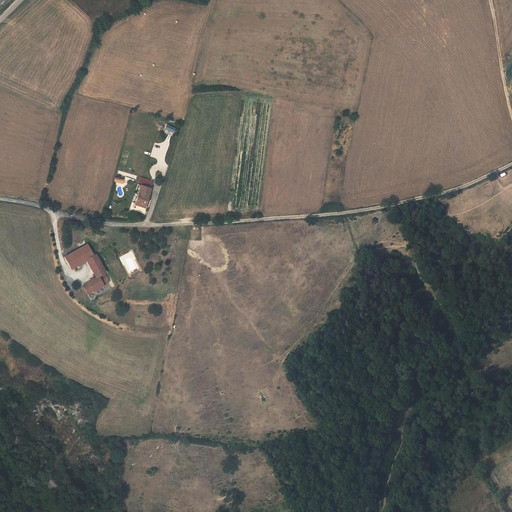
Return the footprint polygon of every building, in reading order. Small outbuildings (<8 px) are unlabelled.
[(141,185),(139,191),(135,203),(140,204),(140,205),(144,207),(150,188),(141,185)] [(93,255),(88,244),(65,256),(72,268),(86,260),(86,259),(93,255)] [(93,255),(86,259),(86,260),(91,268),(100,263),(95,254),(93,255)] [(100,263),(91,268),(95,277),(88,281),(93,291),(103,285),(102,285),(108,282),(103,273),(105,272),(100,263)] [(88,281),(82,284),(87,294),(93,291),(88,281)]
